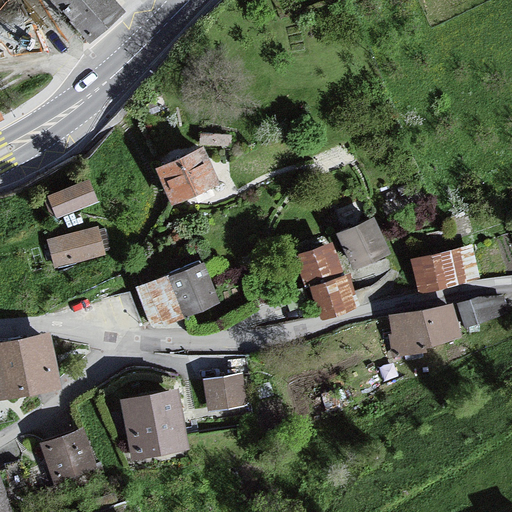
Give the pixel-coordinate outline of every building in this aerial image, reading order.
[(48,0),(88,43),(124,9),(115,0),(48,0)] [(204,147),(156,168),(173,206),(221,185),(204,147)] [(90,180),(47,197),(56,218),(99,201),(90,180)] [(377,218),(337,234),(351,271),(391,256),(377,218)] [(99,225),(46,238),(54,268),(106,255),(99,225)] [(337,245),(296,257),(307,288),(313,286),(349,279),(337,245)] [(473,245),(412,258),(419,293),(481,280),(473,245)] [(203,258),(135,282),(150,325),(219,300),(203,258)] [(349,279),(313,286),(320,320),(354,310),(349,279)] [(480,296),(458,303),(466,328),(510,312),(504,296),(480,296)] [(453,305),(388,318),(394,350),(459,337),(453,305)] [(49,335),(0,345),(0,401),(61,388),(49,335)] [(240,373),(202,379),(207,411),(245,405),(240,373)] [(178,392),(121,402),(132,459),(188,449),(178,392)] [(83,429),(39,443),(54,488),(98,473),(83,429)] [(10,511),(0,479),(0,511),(10,511)]
